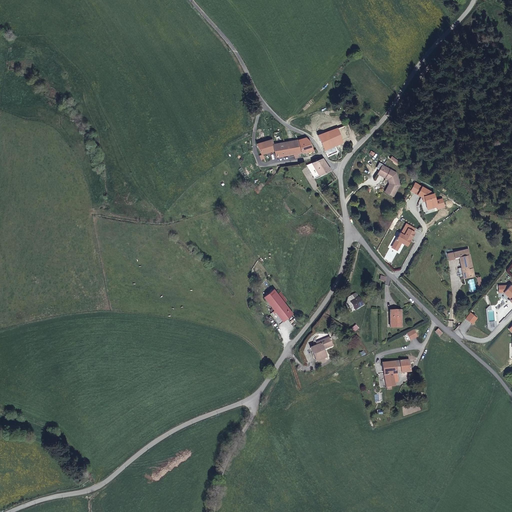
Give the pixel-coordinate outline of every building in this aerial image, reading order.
[(320,134),(327,156),(339,152),(336,143),(342,141),(338,128),(320,134)] [(298,154),(313,150),(310,142),(306,137),(299,139),(273,144),(271,139),(258,143),(261,155),(263,154),(274,151),(276,157),(295,154),(295,157),(299,157),(298,154)] [(318,176),(329,170),(323,158),(311,165),(318,176)] [(389,182),(385,191),(392,195),(399,184),(395,172),(391,169),(391,168),(389,167),(388,168),(382,165),(378,173),(384,177),(388,178),(389,182)] [(415,193),(423,198),(424,197),(426,201),(427,209),(437,207),(434,194),(432,194),(431,192),(420,185),(415,193)] [(400,232),(393,244),(398,247),(401,242),(403,243),(405,244),(407,240),(409,242),(415,233),(408,228),(404,235),(400,232)] [(449,261),(454,259),(454,258),(459,257),(461,267),(465,267),(467,277),(474,276),(468,249),(453,252),(447,254),(449,261)] [(511,302),(511,285),(510,284),(508,287),(505,285),(498,285),(498,292),(503,291),(510,298),(509,299),(511,302)] [(272,309),(282,321),(291,313),(271,288),(262,295),(272,309)] [(355,299),(353,294),(348,297),(346,303),(351,312),(355,309),(355,308),(363,304),(359,297),(355,299)] [(278,324),(282,321),(272,309),(269,312),(278,324)] [(391,327),(402,327),(401,311),(390,311),(391,327)] [(477,318),(471,312),(466,318),(473,324),(477,318)] [(356,324),(351,329),(354,333),(360,328),(356,324)] [(414,330),(406,334),(410,341),(418,336),(414,330)] [(310,349),(316,362),(327,357),(324,350),(333,346),(328,337),(315,343),(316,346),(310,349)] [(394,373),(398,373),(401,372),(404,372),(410,371),(409,360),(383,363),(384,374),(394,373)] [(395,383),(394,373),(384,374),(385,388),(391,388),(391,385),(395,385),(395,383)]
